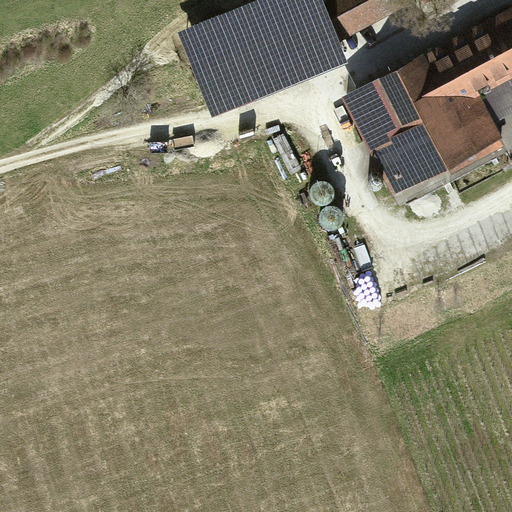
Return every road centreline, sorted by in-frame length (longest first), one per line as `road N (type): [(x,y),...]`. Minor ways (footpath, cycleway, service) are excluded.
road 1 (track): [(0,167),(298,81)]
road 2 (track): [(32,158),(196,16),(238,0)]
road 3 (unclassified): [(298,81),(446,0)]
